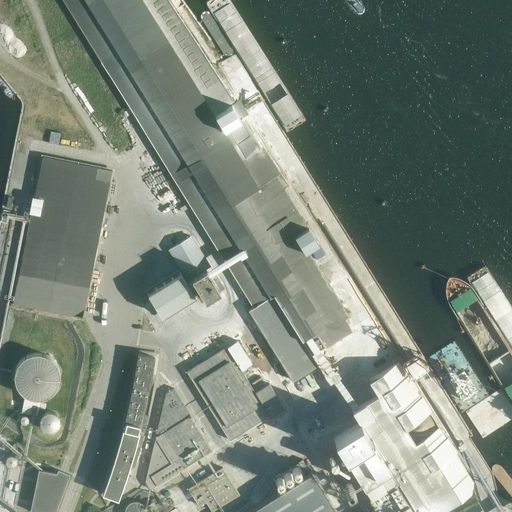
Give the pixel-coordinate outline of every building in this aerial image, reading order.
[(484,511),(478,501),(457,511),(448,511),(446,507),(471,492),(473,482),(398,361),(369,379),(386,407),(373,416),(365,402),(358,406),(336,373),(341,371),(332,355),(326,359),(319,349),(326,344),(347,330),(347,331),(348,330),(347,330),(342,320),(349,315),(308,250),(319,243),(316,239),(316,240),(283,187),(288,185),(243,117),(240,119),(231,104),(234,102),(167,0),(66,0),(100,54),(135,110),(254,303),(256,304),(248,310),(258,328),(267,345),(271,352),(270,353),(277,369),(283,386),(318,364),(319,367),(316,369),(316,368),(315,369),(323,381),(331,376),(353,409),(352,409),(359,421),(334,437),(364,487),(370,497),(369,497),(378,511),(377,511),(335,511),(311,472),(247,511),(484,511)] [(50,141),(60,142),(62,132),(52,130),(50,141)] [(82,317),(103,214),(112,170),(43,156),(13,304),(82,317)] [(10,213),(4,212),(2,224),(8,225),(10,213)] [(220,290),(206,268),(209,266),(190,236),(170,249),(184,271),(148,293),(162,315),(200,291),(205,299),(220,290)] [(262,403),(242,370),(252,363),(237,340),(227,347),(227,346),(187,371),(229,440),(269,415),(262,403)] [(44,354),(43,354),(40,353),(39,353),(37,353),(35,353),(34,353),(32,353),(30,354),(28,355),(26,355),(25,356),(23,357),(22,358),(21,359),(20,361),(19,362),(18,363),(17,365),(16,366),(15,368),(15,370),(14,371),(14,372),(14,374),(14,375),(14,376),(14,378),(14,380),(15,381),(15,383),(16,385),(17,387),(18,389),(19,390),(20,392),(22,393),(25,395),(26,396),(27,397),(28,397),(29,397),(30,398),(32,398),(33,398),(34,399),(35,399),(36,399),(40,399),(40,398),(42,398),(44,398),(47,397),(48,396),(50,395),(51,394),(52,393),(54,391),(56,389),(57,388),(57,386),(58,385),(59,383),(59,381),(60,379),(60,377),(60,375),(60,372),(59,370),(59,369),(58,368),(58,366),(57,364),(55,362),(54,361),(53,360),(51,358),(50,357),(48,356),(46,355),(44,354)] [(145,430),(149,415),(143,414),(146,402),(148,391),(152,368),(154,357),(138,354),(136,366),(134,377),(132,388),(130,399),(128,410),(125,422),(126,422),(124,428),(123,428),(120,439),(117,450),(114,461),(110,471),(107,482),(102,493),(118,499),(122,487),(126,476),(130,465),(136,444),(141,445),(145,430)] [(212,450),(190,416),(191,416),(174,388),(166,393),(156,433),(158,435),(155,437),(157,440),(154,441),(145,481),(150,489),(157,485),(185,468),(184,467),(212,450)] [(38,410),(40,399),(36,399),(35,399),(34,399),(33,398),(32,398),(30,398),(29,397),(28,397),(27,397),(26,396),(25,395),(23,407),(38,410)] [(55,412),(54,412),(53,411),(52,411),(51,411),(49,411),(48,411),(46,411),(45,412),(44,412),(43,413),(42,415),(41,416),(41,417),(40,418),(40,419),(40,420),(40,422),(40,423),(40,424),(41,425),(41,426),(42,427),(43,428),(45,429),(46,430),(47,430),(48,431),(49,431),(50,431),(51,431),(52,431),(53,430),(54,430),(56,429),(57,428),(58,427),(58,426),(59,425),(59,424),(60,423),(60,422),(60,421),(60,419),(59,418),(59,416),(58,415),(58,414),(57,414),(56,413),(55,412)] [(23,450),(14,443),(11,447),(20,454),(23,450)] [(15,456),(14,455),(13,455),(12,454),(11,454),(10,454),(9,455),(8,455),(8,456),(7,456),(7,457),(6,458),(6,459),(6,460),(6,461),(6,462),(6,463),(7,464),(8,465),(10,465),(10,466),(11,466),(13,466),(13,465),(14,465),(15,464),(16,464),(16,463),(17,463),(17,462),(17,461),(17,460),(17,459),(17,458),(16,457),(15,456)] [(303,458),(272,477),(279,488),(309,469),(303,458)] [(330,461),(330,462),(330,463),(330,464),(330,465),(331,466),(332,467),(333,467),(334,467),(335,467),(336,467),(337,466),(338,465),(338,464),(338,463),(338,462),(338,461),(337,460),(336,459),(335,459),(334,459),(333,459),(332,459),(331,460),(330,461)] [(234,489),(231,485),(233,484),(223,468),(222,467),(189,488),(189,489),(189,488),(199,505),(206,501),(212,510),(239,494),(239,493),(235,488),(234,489)] [(54,511),(69,474),(58,470),(57,473),(39,470),(31,511),(34,511),(54,511)] [(145,506),(145,505),(144,504),(142,502),(141,501),(139,501),(138,500),(137,500),(135,500),(134,500),(132,501),(130,502),(129,503),(128,504),(127,505),(126,506),(126,507),(125,508),(125,510),(125,511),(124,511),(146,511),(147,511),(146,509),(146,508),(146,507),(145,506)]
